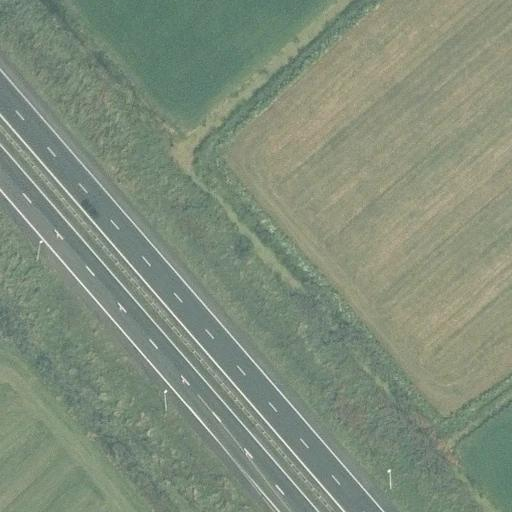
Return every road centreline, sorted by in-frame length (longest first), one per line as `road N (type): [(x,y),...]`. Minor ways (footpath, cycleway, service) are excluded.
road 1 (motorway): [(357,511),(0,99)]
road 2 (motorway): [(0,171),(295,511)]
